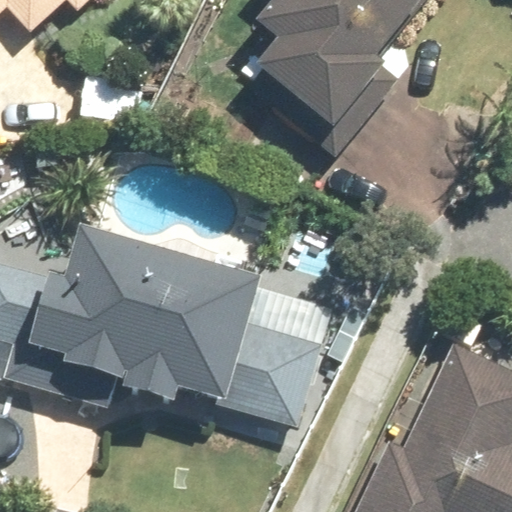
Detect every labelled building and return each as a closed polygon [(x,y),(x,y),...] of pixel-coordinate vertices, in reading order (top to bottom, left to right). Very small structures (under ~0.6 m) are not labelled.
[(0,0),(0,31),(12,20),(38,48),(75,11),(86,23),(109,0),(0,0)] [(286,0),(297,9),(268,44),(291,64),(271,89),(347,154),(404,87),(389,75),(434,21),(426,15),(438,0),(286,0)] [(147,90),(83,85),(80,134),(144,139),(147,90)] [(137,405),(135,413),(188,428),(192,413),(238,427),(273,302),(90,250),(76,301),(39,292),(12,387),(64,402),(72,377),(77,378),(74,387),(137,405)] [(454,317),(444,339),(478,355),(488,331),(454,317)] [(397,454),(369,511),(511,511),(511,377),(463,354),(413,461),(397,454)]
